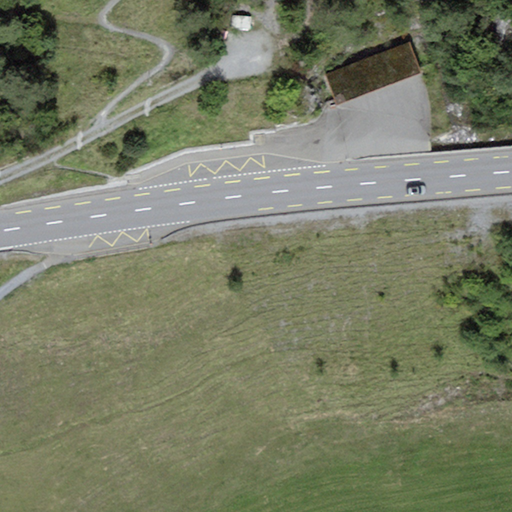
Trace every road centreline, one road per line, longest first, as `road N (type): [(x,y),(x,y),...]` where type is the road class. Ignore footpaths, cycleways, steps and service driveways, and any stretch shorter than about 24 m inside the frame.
road 1 (primary): [(511,172),(252,195),(0,231)]
road 2 (track): [(140,84),(175,50),(94,26),(124,0)]
road 3 (track): [(140,84),(134,65),(105,55),(0,57)]
